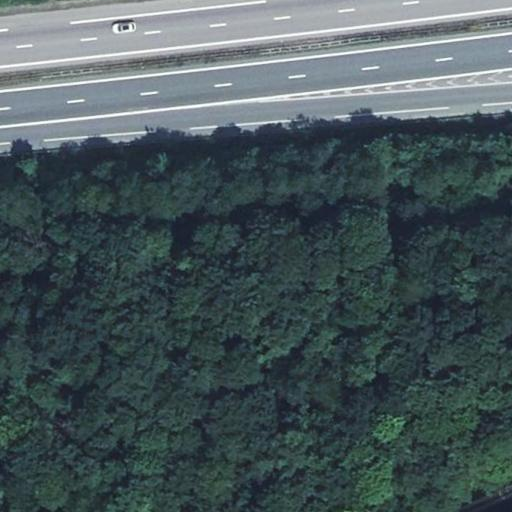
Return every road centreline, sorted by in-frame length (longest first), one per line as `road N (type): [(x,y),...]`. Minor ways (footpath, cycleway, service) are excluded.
road 1 (motorway): [(0,107),(511,47)]
road 2 (motorway): [(0,111),(133,118),(511,90)]
road 3 (motorway): [(404,0),(0,45)]
